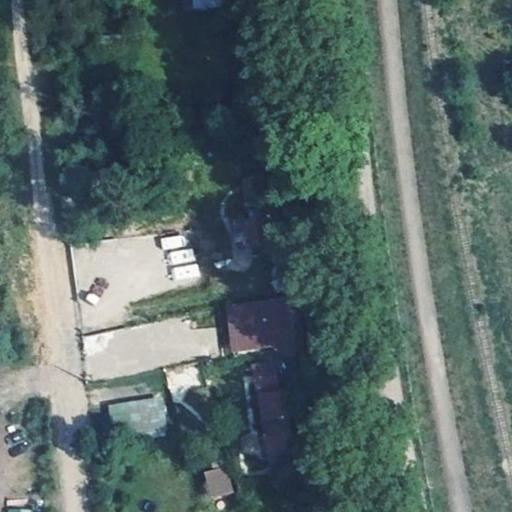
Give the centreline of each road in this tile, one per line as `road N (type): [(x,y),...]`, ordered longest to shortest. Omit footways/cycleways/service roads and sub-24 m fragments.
road 1 (track): [(350,0),(382,305),(414,511)]
road 2 (track): [(17,0),(61,329)]
road 3 (unclassified): [(61,329),(77,511)]
